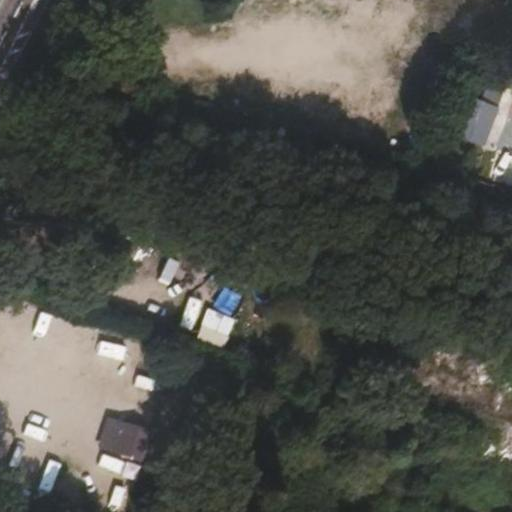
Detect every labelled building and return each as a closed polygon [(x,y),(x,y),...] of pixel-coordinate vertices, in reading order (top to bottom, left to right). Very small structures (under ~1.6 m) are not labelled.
[(224,21),(197,26),(199,35),(226,30),(224,21)] [(482,150),(495,110),(467,101),(454,141),(482,150)] [(0,360),(30,370),(46,323),(7,310),(0,332),(0,360)] [(208,317),(198,345),(219,352),(229,325),(208,317)] [(138,400),(139,372),(115,371),(113,399),(138,400)] [(131,461),(142,432),(106,418),(95,447),(131,461)] [(62,479),(86,489),(97,464),(73,454),(62,479)]
